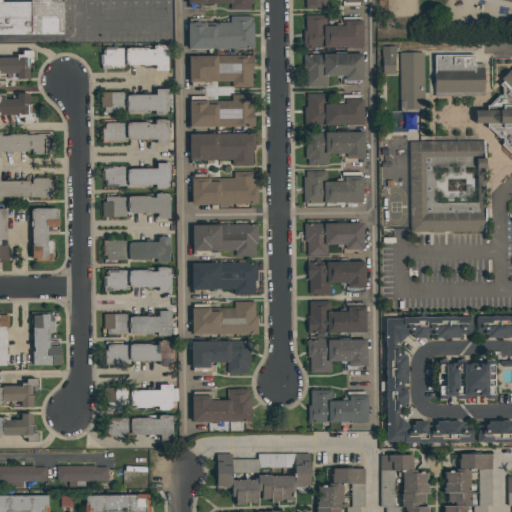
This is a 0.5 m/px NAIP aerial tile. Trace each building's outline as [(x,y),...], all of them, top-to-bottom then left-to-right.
[(0,0),(61,0),(62,3),(62,28),(62,33),(0,33),(0,0)] [(187,0),(252,0),(252,2),(249,2),(249,9),(228,9),(228,3),(203,3),(203,6),(187,7),(187,0)] [(361,0),(361,2),(342,3),(342,0),(326,0),(326,8),(304,8),(304,0),(361,0)] [(304,16),(326,16),(326,26),(343,26),(343,20),(361,20),(362,47),(303,48),(302,31),(305,31),(304,16)] [(251,17),(251,21),(253,21),(253,49),(187,50),(187,23),(229,23),(229,17),(251,17)] [(167,46),(167,71),(154,71),(154,64),(122,64),(122,69),(100,69),(100,66),(97,66),(97,55),(101,55),(101,48),(147,48),(147,49),(152,49),(152,46),(167,46)] [(393,74),(380,74),(380,47),(393,47),(393,74)] [(31,51),(32,63),(27,63),(27,79),(15,79),(15,73),(0,73),(0,58),(16,58),(16,54),(21,54),(21,51),(31,51)] [(397,53),(422,53),(422,112),(397,112),(397,53)] [(302,54),(360,54),(361,81),(342,81),(342,76),(326,77),(326,87),(302,87),(302,54)] [(187,56),(252,55),(253,74),(251,74),(252,88),(230,88),(230,82),(188,83),(187,56)] [(433,96),(432,55),(483,55),(483,95),(433,96)] [(473,109),(501,80),(499,78),(508,69),(510,71),(511,69),(511,122),(485,123),(473,123),(473,109)] [(124,96),(154,95),(154,89),(168,89),(169,111),(165,111),(165,114),(153,114),(153,110),(145,110),(145,112),(103,113),(103,108),(99,108),(99,92),(124,92),(124,96)] [(326,103),(341,103),(341,98),(360,98),(360,125),(302,126),(302,106),(304,106),(304,92),(326,91),(326,103)] [(0,100),(15,100),(15,93),(27,93),(27,113),(32,113),(33,122),(22,122),(22,117),(16,117),(16,115),(0,115),(0,100)] [(251,95),(252,126),(188,127),(187,101),(230,101),(230,96),(251,95)] [(168,120),(169,129),(167,129),(168,145),(155,145),(155,140),(125,140),(125,143),(101,144),(101,129),(103,129),(103,123),(148,123),(148,124),(153,124),(153,120),(168,120)] [(511,157),(499,145),(501,143),(501,139),(497,138),(487,128),(485,128),(485,123),(511,122),(511,157)] [(303,132),(362,131),(363,158),(344,158),(344,153),(326,154),(327,164),(303,165),(303,132)] [(0,135),(53,134),(53,154),(30,154),(30,150),(27,150),(27,151),(0,151),(0,135)] [(188,135),(253,134),(254,151),(252,151),(252,166),(231,166),(231,160),(188,161),(188,135)] [(407,141),(484,141),(485,232),(408,233),(407,141)] [(168,163),(168,188),(154,188),(154,186),(116,186),(116,184),(106,184),(106,180),(103,180),(102,166),(128,166),(128,169),(155,169),(155,163),(168,163)] [(325,170),(325,181),(341,181),(341,177),(359,176),(360,201),(302,202),(302,175),(304,175),(304,171),(325,170)] [(253,172),(254,204),(187,205),(186,179),(231,178),(231,172),(253,172)] [(0,181),(28,181),(28,184),(31,184),(31,178),(53,178),(53,193),(49,193),(49,197),(0,196),(0,181)] [(154,194),(168,194),(169,212),(124,213),(124,216),(101,217),(101,202),(104,202),(104,197),(147,196),(147,198),(154,198),(154,194)] [(53,241),(53,261),(29,261),(28,209),(57,208),(57,229),(46,229),(46,241),(53,241)] [(303,223),(360,222),(361,249),(343,249),(343,244),(325,245),(325,254),(303,255),(303,223)] [(218,224),(256,223),(256,243),(253,243),(254,256),(233,256),(233,250),(206,250),(206,251),(190,252),(189,226),(218,225),(218,224)] [(169,238),(169,256),(168,256),(168,262),(155,262),(155,260),(147,260),(147,261),(104,262),(103,241),(125,241),(125,243),(157,243),(157,239),(169,238)] [(307,261),(363,260),(363,288),(346,288),(346,283),(329,284),(329,293),(308,294),(308,279),(307,279),(307,261)] [(190,263),(255,263),(255,281),(253,281),(253,295),(233,295),(232,290),(190,290),(190,263)] [(169,268),(170,292),(157,292),(157,287),(131,288),(131,291),(103,292),(103,271),(150,271),(150,272),(155,272),(155,268),(169,268)] [(306,300),(329,300),(329,312),(346,312),(345,307),(363,307),(364,331),(307,332),(306,300)] [(253,301),(253,316),(255,316),(256,334),(190,335),(189,309),(233,308),(233,302),(253,301)] [(169,310),(169,336),(155,336),(155,334),(123,334),(123,337),(105,337),(105,329),(102,329),(101,314),(127,314),(127,316),(132,316),(157,316),(157,311),(169,310)] [(53,313),(53,333),(47,333),(47,348),(60,348),(60,365),(31,366),(30,313),(53,313)] [(511,316),(511,334),(511,338),(485,338),(485,334),(475,335),(474,317),(511,316)] [(471,443),(401,443),(401,442),(385,442),(384,319),(400,319),(400,318),(469,317),(470,334),(459,334),(459,338),(434,338),(434,335),(425,335),(425,338),(411,338),(411,335),(406,335),(398,344),(395,342),(390,346),(397,346),(402,351),(402,356),(405,356),(405,381),(402,382),(402,386),(399,386),(399,390),(406,390),(406,404),(402,404),(402,409),(397,415),(393,415),(396,418),(398,417),(407,426),(408,426),(408,427),(412,427),(412,422),(426,422),(426,430),(429,430),(429,422),(460,421),(460,427),(462,427),(462,425),(471,425),(471,443)] [(306,339),(364,338),(364,366),(346,366),(346,362),(330,362),(330,372),(309,372),(308,357),(306,357),(306,339)] [(250,339),(250,365),(248,365),(248,372),(227,373),(227,362),(207,363),(207,367),(190,368),(190,340),(250,339)] [(170,366),(157,366),(157,361),(127,362),(127,361),(103,361),(103,351),(105,351),(105,344),(156,344),(156,342),(169,342),(170,366)] [(492,360),(493,398),(484,398),(484,396),(463,396),(463,399),(455,399),(455,397),(445,397),(445,399),(437,399),(437,361),(445,360),(445,362),(455,362),(455,360),(463,360),(463,362),(484,362),(484,360),(492,360)] [(0,387),(19,387),(19,384),(25,383),(25,379),(35,379),(35,387),(32,387),(32,396),(30,396),(30,406),(19,406),(19,401),(2,401),(2,405),(0,405),(0,387)] [(170,384),(170,409),(156,409),(156,407),(105,408),(105,388),(126,388),(126,390),(158,390),(158,385),(170,384)] [(190,391),(210,391),(210,400),(225,399),(225,389),(246,389),(246,395),(248,395),(248,421),(190,422),(190,391)] [(308,390),(331,390),(331,401),(347,400),(347,396),(365,396),(366,422),(307,423),(307,405),(309,405),(308,390)] [(0,416),(2,416),(2,420),(20,419),(19,414),(30,414),(31,421),(26,424),(26,425),(29,425),(29,435),(0,435),(0,416)] [(156,416),(171,415),(171,438),(157,439),(157,437),(106,438),(106,436),(104,436),(104,425),(107,425),(107,419),(153,418),(153,420),(156,420),(156,416)] [(511,441),(476,442),(476,423),(484,423),(484,424),(487,424),(487,421),(511,421),(511,441)] [(458,453),(490,453),(490,505),(484,505),(484,511),(442,511),(442,505),(445,505),(445,494),(442,494),(442,485),(443,485),(443,481),(442,481),(442,472),(454,471),(454,470),(458,470),(458,453)] [(215,454),(230,454),(230,459),(256,459),(256,455),(308,454),(309,486),(292,486),(292,490),(290,490),(290,502),(269,503),(269,499),(256,499),(256,504),(230,504),(230,488),(215,488),(215,454)] [(378,455),(409,454),(409,461),(413,461),(413,470),(415,470),(415,473),(427,473),(427,481),(425,481),(425,485),(427,485),(427,489),(428,489),(428,495),(424,495),(424,507),(428,507),(428,511),(384,511),(384,507),(378,507),(378,455)] [(44,468),(45,482),(0,482),(0,466),(32,466),(32,468),(44,468)] [(106,467),(106,482),(54,482),(54,466),(94,466),(94,468),(106,467)] [(331,468),(363,467),(363,507),(358,507),(358,511),(314,511),(314,509),(314,500),(316,499),(316,487),(327,486),(327,484),(330,484),(330,475),(331,475),(331,468)] [(83,511),(83,495),(149,494),(149,511),(83,511)] [(0,511),(0,495),(47,495),(47,511),(0,511)]
